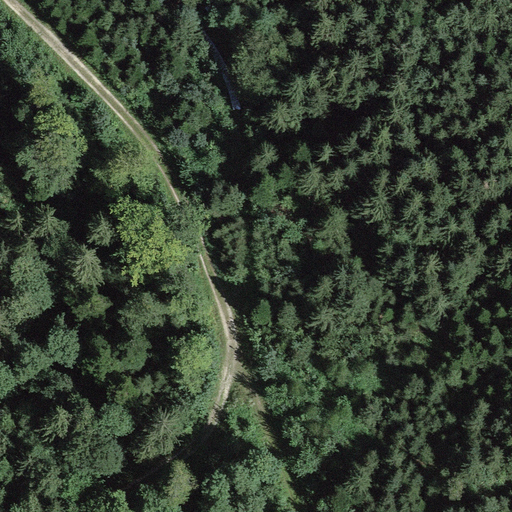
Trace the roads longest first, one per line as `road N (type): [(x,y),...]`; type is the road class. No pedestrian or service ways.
road 1 (track): [(189,511),(235,333),(202,247),(125,106),(16,0)]
road 2 (track): [(213,408),(166,461),(116,492),(60,502),(0,478)]
road 3 (track): [(235,333),(299,511)]
